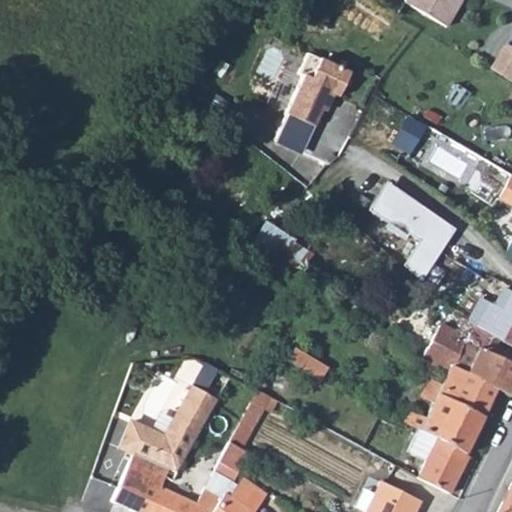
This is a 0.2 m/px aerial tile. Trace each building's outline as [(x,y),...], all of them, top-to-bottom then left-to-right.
[(405,0),(404,3),(445,27),(461,1),(459,0),(405,0)] [(511,80),(511,49),(505,45),(489,69),(510,83),(511,80)] [(348,73),(307,54),(297,74),(303,77),(284,115),(286,116),(274,141),(300,153),(328,93),(337,98),(348,73)] [(408,116),(392,143),(411,154),(427,127),(408,116)] [(511,176),(498,199),(511,206),(511,176)] [(378,195),(367,211),(387,225),(384,229),(403,242),(407,236),(418,243),(408,257),(411,258),(403,269),(420,283),(453,230),(392,188),(384,199),(378,195)] [(295,240),(265,222),(250,245),(264,254),(261,258),(269,263),(280,259),(295,268),(306,250),(293,243),(295,240)] [(469,322),(496,338),(511,347),(511,294),(503,290),(493,307),(481,300),(469,322)] [(432,363),(424,374),(442,383),(488,404),(494,390),(509,397),(511,390),(511,364),(489,353),(496,338),(469,322),(465,320),(456,335),(439,326),(421,357),(432,363)] [(393,328),(384,338),(406,356),(414,347),(393,328)] [(292,348),(284,361),(320,382),(326,368),(292,348)] [(186,387),(190,379),(208,388),(219,368),(190,352),(175,380),(186,387)] [(284,361),(279,357),(276,363),(282,367),(284,361)] [(408,412),(403,423),(418,430),(435,437),(464,455),(488,404),(442,383),(441,386),(431,381),(419,397),(433,403),(425,419),(408,412)] [(147,511),(159,488),(168,469),(175,473),(216,400),(191,387),(163,437),(129,422),(118,448),(132,454),(110,502),(132,511),(147,511)] [(256,391),(216,463),(236,474),(247,454),(237,448),(266,396),(256,391)] [(425,461),(416,478),(448,494),(467,457),(464,455),(435,437),(418,430),(407,452),(425,461)] [(308,434),(294,477),(351,495),(365,452),(308,434)] [(236,474),(216,463),(211,474),(231,485),(236,474)] [(229,497),(248,511),(252,511),(265,494),(241,478),(229,497)] [(380,482),(365,511),(413,511),(418,502),(380,482)] [(248,511),(229,497),(224,494),(222,497),(204,487),(195,505),(159,488),(147,511),(248,511)] [(511,511),(511,488),(510,487),(497,511),(511,511)]
